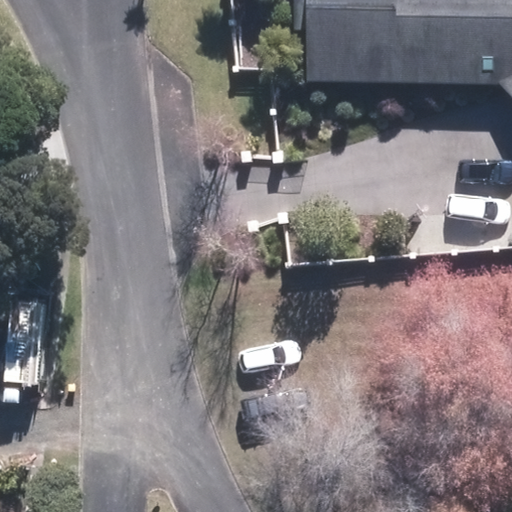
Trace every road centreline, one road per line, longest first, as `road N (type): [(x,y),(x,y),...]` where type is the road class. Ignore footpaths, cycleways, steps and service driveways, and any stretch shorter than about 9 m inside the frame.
road 1 (residential): [(211,511),(161,396),(123,245)]
road 2 (residential): [(117,511),(123,245)]
road 3 (residential): [(123,245),(101,97)]
